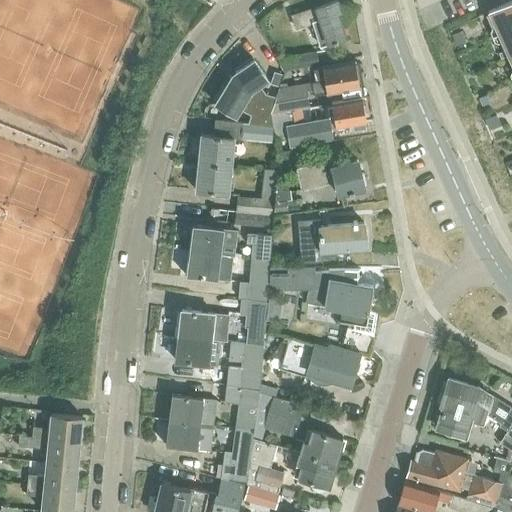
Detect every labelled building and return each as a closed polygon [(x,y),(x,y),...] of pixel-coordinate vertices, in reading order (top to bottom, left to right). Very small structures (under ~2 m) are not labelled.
[(293,15),(297,28),(313,23),(321,46),(347,38),(338,11),(342,10),(338,0),(293,15)] [(511,0),(510,0),(488,10),(498,33),(511,27),(511,0)] [(511,27),(498,33),(508,55),(511,53),(511,27)] [(461,31),(451,36),(456,45),(465,41),(461,31)] [(276,57),(282,71),(309,65),(318,64),(315,51),(276,57)] [(236,115),(240,109),(251,114),(249,122),(275,124),(273,113),(273,111),(277,96),(275,96),(269,96),(266,94),(262,88),(266,85),(266,83),(265,81),(268,79),(255,59),(234,74),(216,103),(236,115)] [(318,64),(309,65),(312,81),(278,88),(275,96),(277,96),(273,111),(273,113),(309,106),(306,89),(313,88),(314,95),(360,87),(356,60),(318,66),(318,64)] [(275,71),(271,83),(279,85),(283,74),(282,73),(275,71)] [(486,94),(479,98),(482,105),(490,102),(486,94)] [(333,102),(334,104),(327,105),(332,129),(367,123),(363,97),(333,102)] [(286,125),(286,126),(329,119),(328,117),(311,120),(309,107),(309,106),(273,113),(275,124),(275,126),(276,126),(286,125)] [(215,135),(203,134),(200,162),(232,165),(234,138),(240,137),(241,123),(241,121),(216,119),(215,135)] [(329,119),(286,126),(289,147),(332,139),(329,119)] [(273,126),(275,126),(275,124),(249,122),(249,123),(241,123),(240,137),(239,139),(271,142),(273,126)] [(303,188),(336,180),(339,194),(365,188),(358,159),(333,164),(332,160),(299,168),(303,188)] [(232,165),(200,162),(197,190),(229,193),(232,165)] [(237,195),(236,210),(273,214),(274,212),(273,212),(276,182),(276,170),(264,168),(260,198),(237,195)] [(276,189),(276,182),(273,212),(274,212),(287,210),(286,200),(291,199),(290,190),(276,189)] [(273,214),(236,210),(234,224),(271,229),(273,214)] [(365,223),(320,225),(320,218),(296,220),(298,260),(322,259),(322,255),(339,254),(338,248),(367,247),(365,223)] [(193,224),(190,250),(221,254),(221,253),(233,255),(235,243),(237,229),(193,224)] [(252,243),(251,257),(269,259),(271,235),(247,232),(246,242),(252,243)] [(221,254),(190,250),(187,276),(231,281),(232,269),(233,255),(221,253),(221,254)] [(372,265),(399,266),(399,265),(397,252),(371,253),(372,265)] [(239,281),(238,298),(265,300),(267,284),(269,259),(251,257),(250,272),(241,271),(239,281)] [(306,302),(325,304),(332,306),(331,310),(341,312),(339,322),(366,326),(364,333),(376,336),(382,312),(370,310),(374,285),(357,282),(357,268),(344,269),(328,269),(328,271),(314,271),(314,267),(270,266),(269,283),(272,283),(272,286),(283,286),(283,289),(311,289),(307,292),(306,302)] [(269,297),(266,319),(279,321),(282,299),(269,297)] [(265,300),(238,298),(236,313),(245,314),(243,327),(244,327),(264,329),(265,300)] [(183,309),(179,336),(226,341),(230,313),(183,309)] [(346,328),(341,347),(361,353),(360,354),(370,357),(372,352),(376,336),(364,333),(346,328)] [(212,340),(179,336),(176,362),(218,366),(220,353),(211,352),(212,340)] [(361,353),(341,347),(331,344),(328,347),(316,343),(315,345),(289,338),(280,368),(350,388),(360,354),(361,353)] [(228,365),(226,384),(258,388),(259,383),(262,345),(244,343),(230,341),(228,359),(241,361),(240,366),(228,365)] [(493,416),(501,421),(499,425),(506,431),(499,442),(511,450),(511,406),(481,386),(450,377),(442,403),(444,403),(438,425),(446,427),(445,429),(449,433),(454,435),(459,433),(460,431),(468,434),(473,416),(482,419),(485,409),(493,414),(493,416)] [(258,388),(258,391),(272,396),(275,387),(259,383),(258,388)] [(237,404),(234,428),(253,430),(258,391),(258,388),(226,384),(224,401),(237,404)] [(258,391),(253,430),(252,437),(261,439),(264,427),(293,436),(300,411),(290,408),(292,401),(272,396),(258,391)] [(214,426),(216,413),(218,400),(173,395),(170,421),(214,426)] [(34,428),(33,436),(33,438),(81,443),(83,418),(52,415),(51,429),(34,428)] [(214,426),(170,421),(167,446),(211,452),(214,426)] [(221,478),(246,480),(252,437),(253,430),(234,428),(232,442),(218,440),(217,450),(224,451),(222,463),(221,478)] [(305,440),(301,451),(338,462),(345,438),(314,428),(310,441),(305,440)] [(49,450),(48,463),(78,467),(81,443),(33,438),(33,436),(19,434),(18,444),(32,445),(32,448),(49,450)] [(252,437),(246,480),(278,492),(283,471),(283,470),(269,466),(276,444),(261,439),(252,437)] [(408,475),(447,487),(460,491),(461,486),(468,489),(466,495),(466,497),(468,498),(494,506),(495,505),(496,504),(498,496),(502,483),(502,482),(473,473),(473,475),(465,472),(468,459),(434,449),(433,453),(427,451),(423,453),(420,463),(412,460),(408,475)] [(338,462),(301,451),(298,461),(303,463),(299,476),(315,481),(314,486),(318,489),(322,490),(327,490),(328,485),(330,486),(338,462)] [(29,475),(28,486),(76,491),(78,467),(48,463),(47,477),(29,475)] [(502,483),(498,496),(511,502),(511,475),(505,472),(502,482),(502,483)] [(210,511),(235,511),(243,483),(221,478),(217,493),(215,493),(210,511)] [(448,506),(466,511),(492,511),(494,506),(468,498),(466,497),(406,479),(399,503),(429,511),(432,511),(436,498),(448,502),(448,506)] [(205,511),(210,492),(190,488),(190,489),(163,483),(156,511),(205,511)] [(248,484),(244,498),(275,507),(279,493),(248,484)] [(73,511),(76,491),(28,486),(27,497),(45,498),(43,511),(48,511),(73,511)] [(282,488),(281,493),(293,497),(294,491),(282,488)] [(496,504),(495,506),(509,511),(511,511),(511,502),(498,496),(496,504)]
